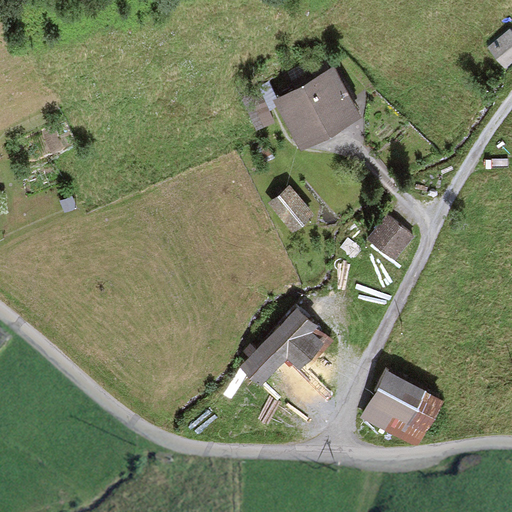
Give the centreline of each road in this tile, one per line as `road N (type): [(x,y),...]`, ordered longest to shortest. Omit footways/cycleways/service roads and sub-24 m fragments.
road 1 (unclassified): [(511,100),(433,229),(325,453)]
road 2 (unclassified): [(0,306),(161,437),(193,447),(325,453)]
road 3 (unclassified): [(325,453),(380,457),(511,443)]
